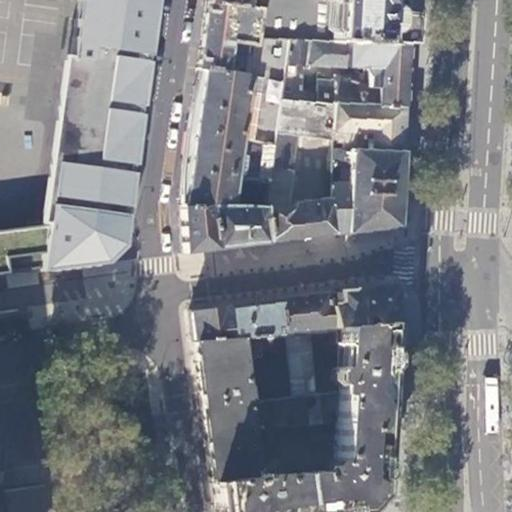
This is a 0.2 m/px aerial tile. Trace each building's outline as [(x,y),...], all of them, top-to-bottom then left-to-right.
[(76,0),(43,237),(39,274),(100,266),(121,245),(157,0),(76,0)] [(258,0),(258,2),(257,9),(253,38),(287,39),(306,40),(405,44),(406,22),(407,2),(405,0),(258,0)] [(252,38),(253,38),(257,9),(251,8),(245,8),(207,3),(203,32),(197,69),(224,73),(228,43),(251,46),(252,38)] [(282,73),(287,39),(253,38),(252,38),(251,46),(247,76),(224,73),(197,69),(186,148),(178,205),(208,206),(228,207),(230,196),(232,183),(266,185),(268,167),(273,132),(278,101),(282,73)] [(304,66),(306,40),(287,39),(282,73),(291,75),(294,75),(294,65),(304,66)] [(403,78),(405,44),(306,40),(304,66),(316,66),(361,68),(361,76),(352,76),(351,83),(344,82),(344,80),(338,75),(334,75),(333,84),(333,93),(332,93),(330,104),(401,108),(403,78)] [(291,75),(282,73),(278,101),(292,102),(293,92),(289,92),(291,75)] [(315,92),(315,93),(315,103),(330,104),(332,93),(323,92),(323,87),(316,87),(315,92)] [(293,92),(292,102),(303,103),(304,93),(293,92)] [(315,93),(304,93),(303,103),(315,103),(315,93)] [(292,102),(278,101),(273,132),(296,135),(329,139),(330,104),(315,103),(303,103),(292,102)] [(399,131),(401,108),(330,104),(329,139),(329,150),(342,150),(342,132),(367,134),(367,152),(398,154),(399,131)] [(342,132),(342,150),(367,152),(367,134),(342,132)] [(396,181),(398,154),(367,152),(342,150),(329,150),(329,156),(348,158),(346,188),(338,187),(339,176),(328,175),(328,201),(334,235),(393,227),(395,204),(396,181)] [(291,171),(268,167),(266,185),(264,198),(262,208),(260,208),(265,243),(316,237),(334,235),(328,201),(286,205),(291,171)] [(264,198),(266,185),(232,183),(230,196),(264,198)] [(208,206),(178,205),(178,208),(181,254),(195,252),(213,250),(208,206)] [(260,208),(228,207),(208,206),(213,250),(245,246),(265,243),(260,208)] [(0,241),(0,278),(39,274),(43,237),(0,241)] [(328,330),(387,325),(388,320),(389,302),(388,299),(387,296),(385,294),(381,291),(379,291),(377,290),(374,290),(341,294),(336,295),(338,307),(325,309),(328,330)] [(280,335),(328,330),(325,309),(323,296),(306,299),(275,303),(280,335)] [(187,314),(191,343),(236,339),(254,337),(280,335),(275,303),(226,309),(187,314)] [(361,511),(370,502),(378,493),(384,388),(387,333),(387,325),(328,330),(280,335),(254,337),(256,355),(239,357),(236,339),(191,343),(198,393),(213,511),(361,511)] [(256,355),(254,337),(236,339),(239,357),(256,355)]
